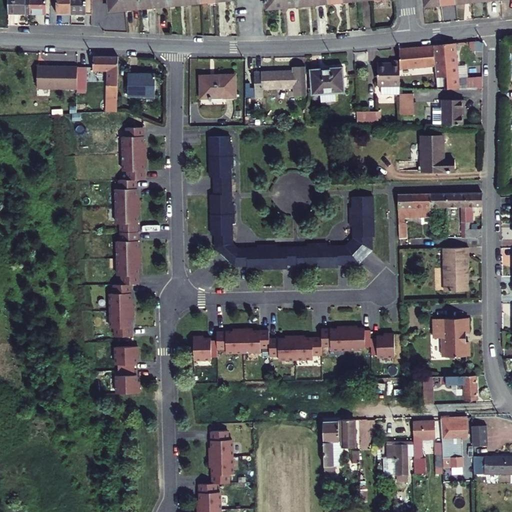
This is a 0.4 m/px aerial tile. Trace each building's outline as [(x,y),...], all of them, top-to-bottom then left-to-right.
[(11,0),(12,8),(30,8),(30,0),(11,0)] [(48,9),(48,0),(30,0),(30,8),(48,9)] [(59,0),(59,8),(74,8),(73,0),(59,0)] [(96,9),(95,0),(73,0),(74,8),(96,9)] [(112,0),(113,8),(128,7),(127,0),(112,0)] [(454,41),(432,43),(434,63),(434,74),(443,73),(443,84),(457,84),(454,41)] [(434,63),(432,43),(399,46),(398,46),(398,59),(398,65),(434,63)] [(119,57),(92,56),(92,69),(107,69),(107,97),(119,98),(119,57)] [(390,59),(390,62),(376,62),(377,85),(399,84),(398,65),(398,59),(390,59)] [(293,65),(293,69),(253,72),(255,98),(263,97),(263,89),(294,86),(295,93),(305,92),(303,64),(293,65)] [(331,66),(331,69),(309,71),(311,91),(341,89),(340,76),(343,76),(343,65),(331,66)] [(36,87),(77,87),(77,66),(36,66),(36,87)] [(86,66),(77,66),(77,87),(86,87),(86,66)] [(155,76),(128,75),(127,96),(155,97),(155,76)] [(234,75),(198,75),(198,97),(234,97),(234,75)] [(413,96),(413,88),(399,88),(400,110),(414,109),(413,96)] [(463,110),(462,95),(441,96),(440,102),(432,102),(432,120),(460,120),(460,110),(463,110)] [(119,98),(107,97),(107,109),(119,110),(119,98)] [(379,121),(378,106),(357,106),(358,121),(379,121)] [(121,136),(123,172),(127,171),(128,180),(136,179),(144,179),(143,159),(145,159),(145,147),(143,147),(142,127),(125,128),(126,136),(121,136)] [(235,133),(214,133),(214,173),(218,173),(218,191),(214,191),(215,231),(218,231),(218,240),(222,240),(222,244),(226,248),(234,239),(236,239),(235,220),(238,217),(238,213),(235,211),(235,210),(238,207),(238,203),(235,201),(235,162),(237,159),(237,155),(235,153),(235,152),(237,150),(237,146),(235,143),(235,133)] [(443,159),(442,136),(422,137),(422,171),(453,170),(453,159),(443,159)] [(116,189),(118,224),(122,224),(122,232),(138,232),(138,211),(140,211),(139,200),(137,200),(136,179),(128,180),(120,180),(120,189),(116,189)] [(465,238),(464,192),(447,193),(448,207),(458,207),(459,238),(465,238)] [(480,192),(464,192),(465,238),(479,237),(478,230),(466,231),(466,222),(470,222),(470,206),(480,206),(480,192)] [(408,219),(432,218),(431,193),(399,194),(400,239),(408,239),(408,219)] [(448,207),(447,193),(431,193),(432,218),(432,222),(437,221),(437,207),(448,207)] [(357,238),(348,244),(348,264),(361,264),(375,250),(375,237),(378,237),(377,197),(356,197),(356,207),(354,210),(354,214),(357,216),(357,217),(354,220),(354,224),(357,226),(357,238)] [(118,241),(120,276),(124,276),(124,285),(133,284),(141,284),(140,264),(142,263),(141,252),(139,252),(138,232),(122,232),(122,241),(118,241)] [(234,239),(226,248),(234,255),(242,247),(242,245),(236,239),(234,239)] [(300,266),(341,265),(341,264),(348,264),(348,244),(330,244),(327,242),(323,242),(321,244),(320,245),(317,242),(313,242),(311,245),(280,245),(277,242),(273,243),(271,245),(270,245),(267,243),(263,243),(261,245),(242,245),(242,247),(234,255),(237,259),(241,259),(241,262),(250,262),(250,266),(291,266),(291,262),(300,262),(300,266)] [(466,253),(466,245),(441,246),(443,289),(465,288),(464,254),(466,253)] [(112,294),(114,329),(118,329),(119,337),(135,336),(134,316),(136,316),(136,304),(134,305),(133,284),(124,285),(116,285),(116,294),(112,294)] [(467,334),(467,319),(433,320),(433,341),(442,341),(442,358),(468,357),(467,343),(464,343),(464,334),(467,334)] [(334,347),(369,346),(368,342),(374,342),(374,335),(374,327),(367,327),(367,325),(356,326),(356,324),(344,324),(345,326),(324,327),(324,335),(325,343),(334,343),(334,347)] [(229,351),(264,350),(264,346),(273,346),(272,338),(272,329),(251,330),(251,328),(240,328),(240,330),(220,331),(220,339),(220,347),(229,347),(229,351)] [(381,353),(398,353),(397,330),(391,330),(391,332),(380,333),(380,335),(374,335),(374,342),(374,350),(380,349),(381,353)] [(282,358),(316,356),(316,352),(325,352),(325,343),(324,335),(304,336),(304,334),(292,335),(292,337),(272,338),(273,346),(273,354),(281,354),(282,358)] [(196,336),(197,359),(215,358),(215,354),(221,354),(220,347),(220,339),(214,340),(214,338),(202,338),(202,336),(196,336)] [(141,346),(119,347),(120,365),(124,365),(124,371),(138,370),(138,364),(140,364),(140,352),(142,352),(141,346)] [(120,377),(121,395),(143,394),(143,388),(141,388),(140,376),(138,376),(138,370),(124,371),(124,377),(120,377)] [(476,401),(476,375),(447,376),(448,385),(456,385),(456,393),(464,392),(464,401),(476,401)] [(433,402),(432,376),(424,377),(425,402),(433,402)] [(354,446),(353,417),(339,417),(340,447),(354,446)] [(337,440),(337,418),(321,418),(321,441),(323,441),(324,465),(327,465),(327,458),(332,458),(331,440),(337,440)] [(467,420),(441,421),(441,441),(441,457),(442,463),(442,469),(462,469),(461,441),(467,441),(467,420)] [(433,438),(433,421),(414,421),(414,443),(412,443),(412,455),(414,455),(414,457),(423,457),(422,438),(433,438)] [(485,427),(470,427),(470,447),(486,447),(485,427)] [(233,472),(237,472),(237,437),(233,437),(233,428),(216,429),(216,449),(214,449),(214,460),(216,460),(216,481),(219,481),(225,481),(233,481),(233,472)] [(441,457),(441,441),(432,442),(432,457),(441,457)] [(406,482),(406,455),(412,455),(412,443),(394,443),(395,482),(406,482)] [(426,471),(425,457),(423,457),(414,457),(415,471),(426,471)] [(511,474),(511,457),(471,458),(471,475),(511,474)] [(223,511),(223,490),(219,490),(219,481),(216,481),(203,481),(203,501),(201,501),(200,511),(223,511)]
